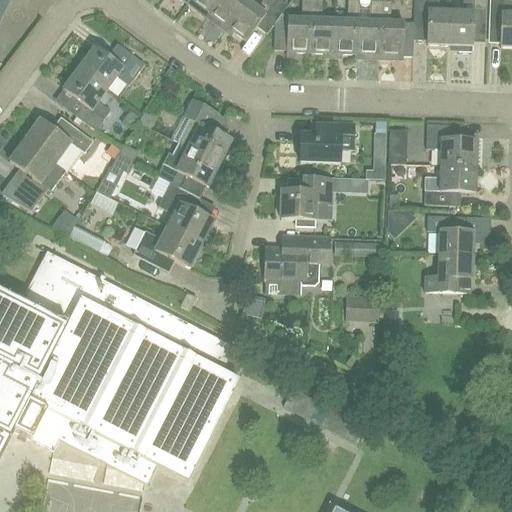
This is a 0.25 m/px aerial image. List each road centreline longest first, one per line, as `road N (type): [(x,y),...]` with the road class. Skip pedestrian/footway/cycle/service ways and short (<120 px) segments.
road 1 (residential): [(511,104),(255,98)]
road 2 (residential): [(227,292),(260,136),(255,98)]
road 3 (residential): [(255,98),(112,0)]
road 4 (residential): [(0,98),(73,0)]
